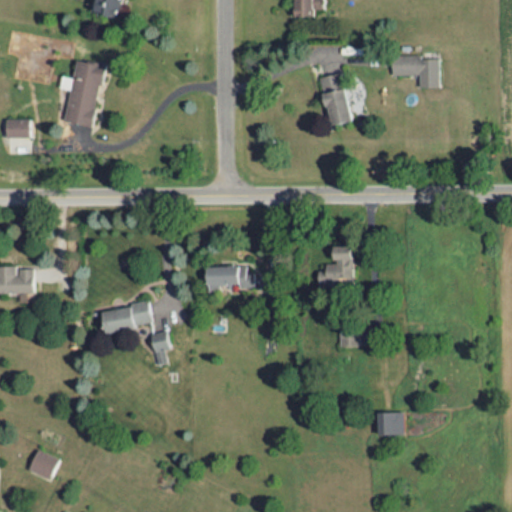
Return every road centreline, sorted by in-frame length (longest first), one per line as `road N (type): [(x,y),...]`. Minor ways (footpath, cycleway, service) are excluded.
road 1 (residential): [(511,191),(0,197)]
road 2 (residential): [(226,194),(223,0)]
